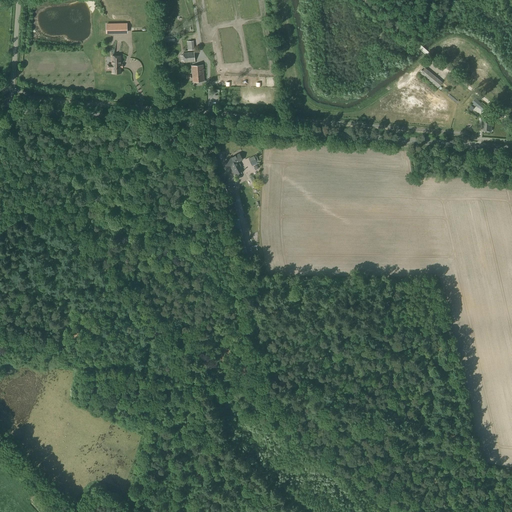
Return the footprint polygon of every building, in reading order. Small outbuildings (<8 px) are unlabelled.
[(127,32),(127,24),(106,24),(107,32),(127,32)] [(184,63),(195,62),(194,52),(183,53),(184,63)] [(110,69),(112,69),(112,73),(121,73),(121,56),(112,56),(112,64),(110,64),(110,69)] [(193,82),(204,81),(203,65),(191,66),(193,82)] [(438,88),(442,82),(425,68),(421,73),(438,88)] [(478,108),(482,104),(475,98),(472,102),(478,108)] [(492,120),(492,118),(483,118),(483,119),(483,131),(491,131),(492,120)] [(239,153),(233,157),(234,158),(236,163),(235,163),(237,168),(241,167),(240,164),(239,162),(243,160),(242,160),(243,160),(239,153)] [(251,165),(257,163),(254,156),(248,158),(251,165)] [(236,163),(234,158),(233,157),(226,161),(229,167),(230,167),(235,175),(244,171),(241,167),(237,168),(235,163),(236,163)] [(243,239),(234,200),(236,200),(231,183),(223,185),(228,202),(225,203),(226,206),(231,205),(239,240),(243,254),(247,253),(243,239)]
